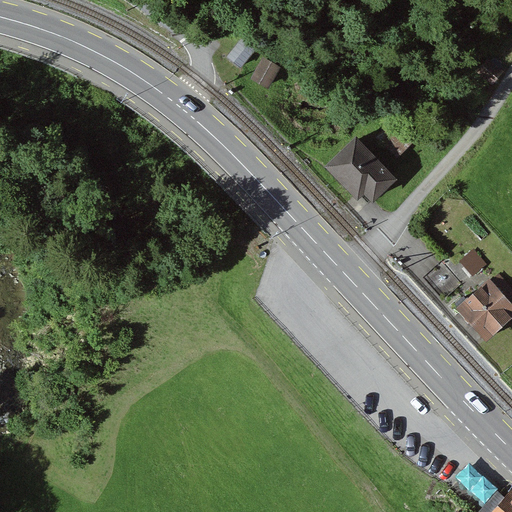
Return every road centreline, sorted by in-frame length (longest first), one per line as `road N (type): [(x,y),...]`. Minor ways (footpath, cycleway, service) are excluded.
road 1 (secondary): [(0,18),(78,43),(200,124),(511,451)]
road 2 (track): [(344,273),(490,116),(511,80)]
